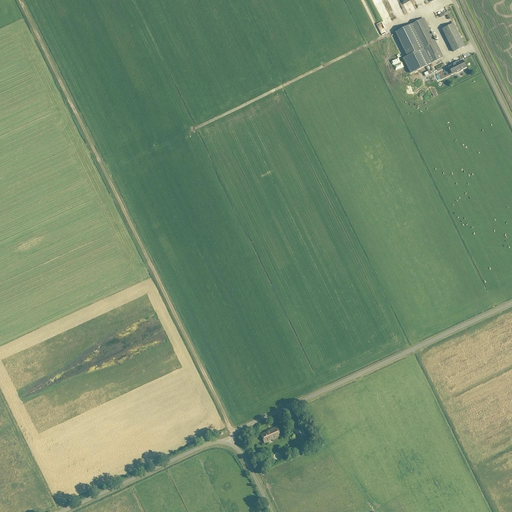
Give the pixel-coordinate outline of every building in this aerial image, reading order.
[(379,0),(372,0),(383,26),(389,23),(379,0)] [(399,0),(405,13),(412,10),(408,0),(399,0)] [(425,3),(421,0),(414,0),(417,2),(416,4),(420,8),(425,3)] [(443,58),(423,19),(395,33),(407,57),(403,59),(410,73),(431,64),(443,58)] [(464,47),(453,24),(442,30),(453,52),(464,47)] [(466,68),(462,61),(459,62),(458,61),(456,62),(456,64),(449,67),(452,74),(456,72),(456,73),(461,71),(460,70),(466,68)] [(281,437),(276,427),(266,432),(261,435),(265,444),(267,443),(267,442),(272,439),(273,440),(281,437)] [(306,437),(301,427),(294,430),(298,440),(306,437)]
